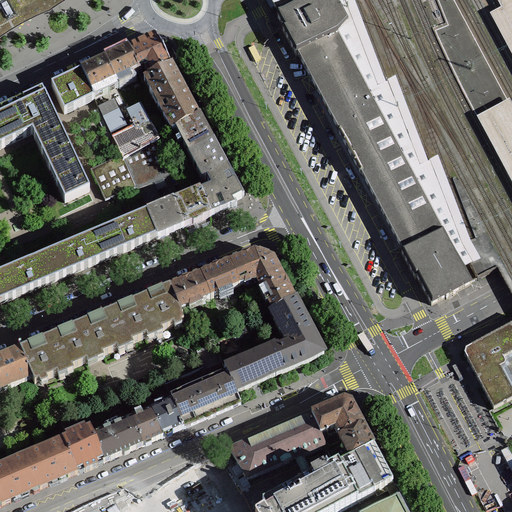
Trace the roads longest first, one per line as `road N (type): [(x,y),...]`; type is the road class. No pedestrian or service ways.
road 1 (motorway): [(177,0),(461,511)]
road 2 (motorway): [(501,511),(220,0)]
road 3 (primary): [(380,362),(211,13)]
road 4 (residential): [(380,362),(41,511)]
road 5 (tertiary): [(0,338),(289,217)]
road 6 (primary): [(183,26),(289,217)]
road 7 (primary): [(289,217),(343,318),(380,362)]
road 8 (primary): [(380,362),(456,511)]
road 9 (residential): [(380,362),(511,291)]
